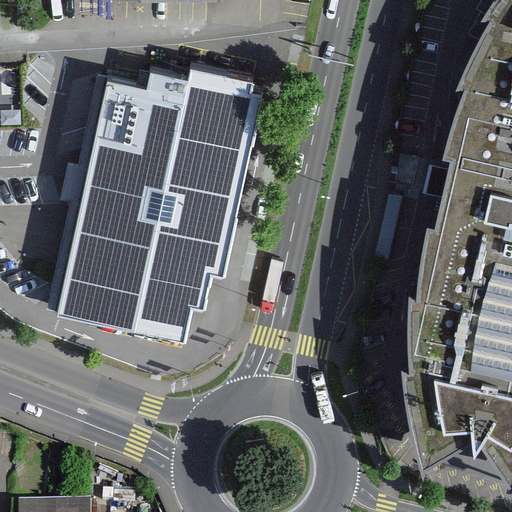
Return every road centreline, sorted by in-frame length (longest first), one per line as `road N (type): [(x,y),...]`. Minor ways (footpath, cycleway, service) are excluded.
road 1 (primary): [(311,411),(314,348),(390,0)]
road 2 (primary): [(344,0),(274,321),(240,399)]
road 3 (unclassified): [(224,408),(150,407),(0,350)]
road 4 (unclassified): [(0,389),(137,443),(193,484)]
